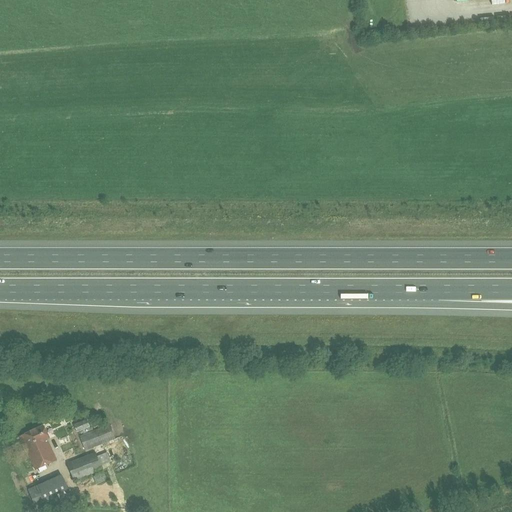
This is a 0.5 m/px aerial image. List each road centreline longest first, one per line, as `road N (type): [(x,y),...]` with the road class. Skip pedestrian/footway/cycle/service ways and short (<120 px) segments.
road 1 (motorway): [(511,258),(0,258)]
road 2 (motorway): [(0,289),(438,288)]
